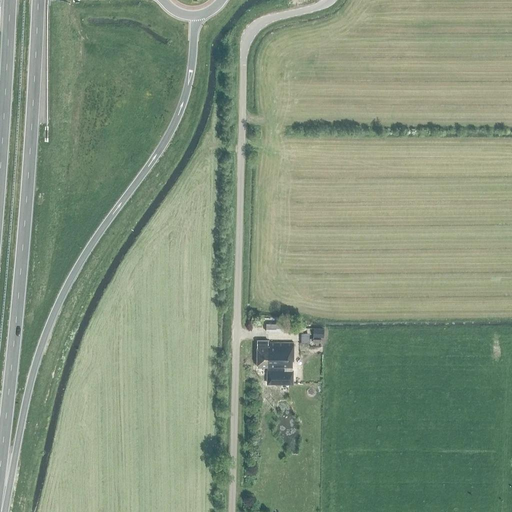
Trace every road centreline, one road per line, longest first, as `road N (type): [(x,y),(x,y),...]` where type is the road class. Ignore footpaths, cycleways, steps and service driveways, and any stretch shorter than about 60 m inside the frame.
road 1 (unclassified): [(233,511),(243,47),(263,21),(331,0)]
road 2 (trunk): [(2,511),(40,347),(85,253),(168,138),(187,86),(194,16)]
road 3 (trunk): [(0,462),(37,0)]
road 4 (trunk): [(9,0),(0,165)]
